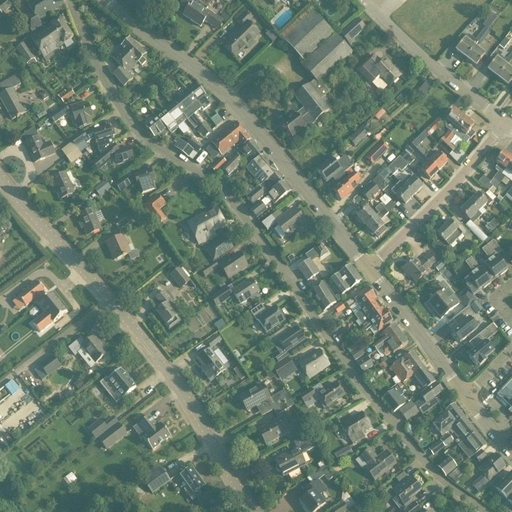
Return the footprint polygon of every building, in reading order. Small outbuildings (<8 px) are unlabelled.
[(7,0),(1,0),(0,1),(0,12),(2,15),(12,7),(7,0)] [(35,0),(28,5),(31,9),(31,10),(33,14),(24,20),(33,33),(42,25),(40,22),(63,5),(60,0),(35,0)] [(209,9),(194,0),(183,0),(180,6),(187,10),(183,16),(202,29),(206,23),(214,28),(220,19),(208,11),(209,9)] [(435,6),(421,23),(432,31),(439,23),(451,33),(458,25),(435,6)] [(312,11),(283,39),(304,63),(334,34),(312,11)] [(235,58),(245,47),(248,49),(254,43),(252,41),(259,34),(248,23),(253,18),(247,12),(236,23),(241,28),(242,27),(243,29),(241,31),(240,30),(224,46),(226,49),(232,55),(235,58)] [(74,39),(60,18),(29,37),(43,59),(44,59),(46,63),(60,53),(57,50),(74,39)] [(349,45),(354,41),(354,40),(366,29),(356,19),(345,30),(340,35),(349,45)] [(487,31),(484,29),(475,41),(478,43),(487,31)] [(487,31),(478,43),(481,45),(490,33),(487,31)] [(308,115),(314,123),(315,123),(315,122),(329,111),(336,105),(328,96),(330,94),(325,88),(338,77),(333,71),(352,54),(335,34),(302,67),(314,81),(309,85),(294,97),(303,109),(308,115)] [(504,39),(498,47),(503,51),(509,43),(504,39)] [(127,74),(138,63),(142,66),(146,61),(142,58),(145,55),(129,40),(111,58),(121,68),(113,75),(124,88),(133,80),(127,74)] [(466,58),(474,47),(465,40),(456,51),(466,58)] [(36,63),(34,59),(24,43),(16,49),(26,65),(27,64),(29,68),(36,63)] [(479,51),(474,47),(466,58),(476,66),(484,55),(479,51)] [(487,71),(497,79),(511,60),(511,53),(507,60),(506,59),(502,64),(496,59),(487,71)] [(381,64),(373,56),(358,71),(370,84),(373,84),(378,78),(388,89),(392,85),(398,79),(401,77),(385,60),(381,64)] [(511,70),(511,60),(497,79),(507,87),(511,80),(511,71),(511,70)] [(0,88),(3,94),(0,96),(0,99),(12,121),(16,118),(17,119),(19,118),(19,117),(25,113),(12,89),(21,85),(16,76),(0,84),(0,88)] [(196,85),(188,92),(199,105),(207,98),(196,85)] [(62,96),(64,98),(66,101),(74,95),(70,90),(64,95),(62,96)] [(190,111),(199,105),(188,92),(173,105),(183,118),(190,111)] [(92,124),(90,118),(92,117),(88,105),(82,107),(81,104),(71,107),(78,129),(92,124)] [(65,105),(49,117),(54,124),(70,113),(65,105)] [(164,112),(178,129),(183,135),(189,131),(183,124),(186,121),(183,118),(173,105),(164,112)] [(282,125),(287,132),(308,115),(303,109),(282,125)] [(447,129),(449,131),(452,133),(464,118),(459,114),(459,113),(456,110),(455,111),(454,110),(446,120),(445,121),(446,128),(447,129)] [(164,112),(157,118),(169,132),(171,134),(178,129),(164,112)] [(378,121),(383,116),(380,112),(374,117),(378,121)] [(217,115),(210,120),(216,127),(223,122),(217,115)] [(314,123),(308,115),(287,132),(292,138),(304,128),(306,130),(314,123)] [(169,132),(157,118),(149,125),(145,128),(155,139),(158,136),(160,139),(169,132)] [(452,133),(449,131),(446,135),(449,138),(448,139),(450,141),(455,135),(456,136),(460,132),(466,136),(471,140),(475,134),(471,130),(474,126),(473,125),(473,124),(470,121),(469,122),(464,118),(452,133)] [(436,121),(424,132),(429,137),(441,126),(436,121)] [(236,122),(211,142),(222,155),(239,141),(243,146),(250,140),(236,122)] [(96,144),(100,155),(113,143),(112,139),(114,139),(109,125),(92,131),(96,144)] [(358,144),(367,136),(361,129),(348,140),(356,148),(359,145),(358,144)] [(70,141),(72,143),(76,148),(87,139),(82,132),(70,141)] [(447,145),(448,144),(448,143),(450,141),(448,139),(449,138),(446,135),(442,140),(447,145)] [(34,164),(55,155),(49,143),(43,146),(39,137),(25,143),(34,164)] [(176,144),(173,147),(185,156),(192,161),(198,154),(188,147),(176,138),(174,142),(176,144)] [(188,147),(198,154),(203,148),(202,148),(196,142),(193,140),(188,147)] [(455,150),(448,144),(447,145),(442,140),(438,145),(449,156),(455,150)] [(61,151),(66,159),(78,150),(76,148),(72,143),(64,149),(61,151)] [(253,143),(241,152),(251,165),(263,155),(253,143)] [(366,158),(373,165),(388,150),(381,143),(366,158)] [(100,170),(111,160),(115,159),(117,166),(133,161),(129,147),(119,151),(114,145),(94,163),(100,170)] [(423,151),(418,147),(416,149),(415,149),(413,152),(417,156),(420,152),(421,153),(423,151)] [(71,165),(82,157),(78,150),(66,159),(71,165)] [(425,158),(427,155),(423,151),(421,153),(420,152),(417,156),(422,161),(425,158)] [(409,167),(414,161),(405,152),(399,157),(409,167)] [(425,158),(429,162),(438,171),(447,162),(438,153),(437,154),(435,152),(430,156),(428,154),(427,155),(425,158)] [(495,170),(498,172),(501,175),(505,170),(511,161),(511,159),(508,156),(509,154),(506,152),(504,153),(503,152),(495,162),(498,165),(495,170)] [(236,155),(222,169),(228,176),(243,162),(236,155)] [(246,169),(253,178),(270,164),(263,155),(251,165),(246,169)] [(344,174),(353,166),(345,156),(340,160),(336,156),(332,159),(317,171),(326,182),(332,178),(336,182),(345,175),(344,174)] [(216,174),(226,163),(221,158),(210,169),(216,174)] [(391,167),(387,171),(393,176),(399,170),(401,172),(406,167),(398,159),(390,166),(391,167)] [(438,171),(429,162),(420,171),(429,180),(438,171)] [(277,172),(270,164),(253,178),(260,186),(277,172)] [(141,195),(152,191),(151,189),(155,188),(153,182),(154,182),(150,170),(134,175),(138,187),(141,195)] [(75,194),(65,172),(50,178),(60,200),(75,194)] [(252,206),(265,196),(284,181),(277,172),(260,186),(246,198),(252,206)] [(496,182),(499,185),(505,178),(501,175),(498,172),(494,178),(497,180),(496,182)] [(244,179),(240,174),(232,181),(236,186),(244,179)] [(344,181),(332,191),(341,201),(353,191),(351,190),(356,186),(354,183),(358,180),(354,174),(345,182),(344,181)] [(400,184),(404,187),(413,196),(422,188),(413,178),(412,179),(409,175),(400,184)] [(388,187),(378,176),(372,182),(382,192),(388,187)] [(120,193),(130,185),(124,177),(114,185),(120,193)] [(495,190),(499,185),(496,182),(497,180),(494,178),(490,182),(483,177),(478,183),(488,192),(492,187),(495,190)] [(100,197),(111,188),(105,181),(94,190),(100,197)] [(274,204),(291,190),(284,181),(265,196),(266,197),(267,196),(274,204)] [(379,191),(371,183),(361,193),(369,200),(379,191)] [(413,196),(404,187),(395,196),(405,205),(413,196)] [(246,198),(253,192),(249,188),(242,193),(246,198)] [(478,194),(469,203),(482,216),(486,212),(482,208),(486,204),(488,206),(492,202),(485,194),(481,198),(478,194)] [(158,225),(165,219),(158,210),(165,205),(157,196),(144,206),(158,225)] [(266,211),(259,202),(249,210),(256,219),(266,211)] [(384,209),(379,214),(375,217),(365,226),(369,230),(368,231),(372,236),(374,235),(378,239),(386,231),(383,227),(383,226),(379,222),(396,207),(391,202),(385,209),(384,209)] [(460,211),(469,221),(473,224),(482,216),(469,203),(460,211)] [(384,209),(380,205),(375,210),(379,214),(384,209)] [(146,213),(141,206),(131,214),(137,221),(146,213)] [(357,217),(365,226),(375,217),(367,208),(357,217)] [(92,209),(79,215),(87,236),(101,230),(92,209)] [(302,233),(309,228),(294,209),(284,217),(283,217),(278,211),(261,225),(267,231),(275,224),(278,227),(274,230),(281,240),(285,237),(286,237),(298,228),(302,233)] [(203,215),(187,224),(199,245),(215,235),(213,232),(225,226),(216,210),(204,217),(203,215)] [(129,224),(126,219),(116,226),(120,231),(129,224)] [(494,220),(490,224),(495,229),(499,225),(494,220)] [(450,221),(436,234),(449,247),(462,235),(464,237),(468,233),(467,232),(461,225),(457,229),(450,221)] [(492,234),(496,231),(495,229),(490,224),(485,228),(490,234),(491,233),(492,234)] [(477,239),(482,234),(475,227),(470,232),(477,239)] [(122,236),(106,243),(114,261),(130,253),(122,236)] [(439,241),(433,247),(439,253),(445,247),(439,241)] [(501,252),(493,241),(487,246),(496,256),(501,252)] [(208,250),(215,261),(228,253),(221,242),(208,250)] [(496,256),(487,246),(481,250),(490,261),(484,265),(479,269),(488,281),(493,277),(495,279),(498,276),(500,277),(507,271),(496,256)] [(313,251),(317,261),(329,257),(325,247),(313,251)] [(419,264),(414,259),(403,268),(416,283),(427,273),(425,271),(436,262),(435,261),(438,259),(433,253),(430,256),(429,255),(419,264)] [(228,279),(247,267),(238,254),(219,266),(228,279)] [(488,281),(479,269),(471,259),(465,263),(473,274),(468,278),(462,283),(469,292),(471,295),(477,290),(478,291),(482,288),(483,290),(491,284),(488,281)] [(307,282),(319,274),(309,260),(297,268),(307,282)] [(205,277),(219,268),(214,262),(201,271),(205,277)] [(340,297),(362,281),(350,266),(329,282),(334,288),(330,291),(334,298),(339,295),(340,297)] [(191,282),(180,268),(170,276),(181,290),(191,282)] [(250,279),(231,292),(240,305),(249,299),(252,303),(260,298),(257,294),(259,292),(250,279)] [(432,291),(436,296),(428,304),(440,319),(460,303),(443,282),(432,291)] [(36,283),(18,298),(25,307),(35,299),(40,306),(39,306),(46,314),(33,325),(40,333),(53,323),(66,313),(52,296),(46,301),(41,294),(43,292),(36,283)] [(310,291),(323,312),(336,304),(323,283),(310,291)] [(354,315),(375,300),(374,300),(374,298),(372,295),(371,295),(367,289),(365,290),(364,290),(362,292),(353,299),(346,304),(354,315)] [(215,305),(227,297),(224,291),(223,291),(211,299),(215,304),(215,305)] [(176,317),(177,317),(167,304),(171,301),(164,292),(156,298),(162,307),(156,312),(166,325),(164,326),(168,331),(180,322),(176,317)] [(471,295),(469,292),(460,299),(468,308),(477,301),(471,295)] [(354,315),(362,327),(383,311),(382,311),(383,309),(381,306),(379,306),(375,300),(354,315)] [(476,315),(482,310),(476,302),(470,307),(476,315)] [(345,309),(340,303),(333,308),(338,314),(345,309)] [(267,313),(261,305),(250,313),(256,321),(257,321),(266,333),(284,321),(275,308),(267,313)] [(458,328),(451,333),(460,343),(477,329),(469,320),(474,316),(468,308),(452,321),(458,328)] [(383,311),(362,327),(366,332),(373,327),(378,333),(392,323),(391,322),(391,320),(389,317),(387,317),(383,311)] [(377,352),(380,350),(401,335),(394,325),(393,326),(380,336),(382,339),(372,346),(377,352)] [(486,362),(484,360),(493,353),(485,343),(497,333),(491,326),(479,336),(468,344),(474,351),(468,357),(476,367),(478,365),(479,367),(486,362)] [(346,327),(335,335),(341,343),(351,335),(346,327)] [(279,332),(268,339),(272,345),(280,356),(275,359),(278,363),(282,359),(288,356),(286,353),(304,341),(301,338),(302,337),(299,331),(298,332),(295,328),(283,337),(279,332)] [(217,335),(207,343),(211,349),(222,341),(217,335)] [(403,338),(401,335),(380,350),(386,357),(392,353),(393,354),(406,345),(407,345),(407,344),(406,343),(406,340),(405,338),(403,338)] [(80,338),(68,349),(74,356),(83,349),(95,364),(107,354),(93,337),(85,344),(80,338)] [(349,354),(357,349),(353,343),(346,349),(349,354)] [(210,383),(214,381),(213,380),(225,370),(209,349),(196,359),(202,367),(199,369),(210,383)] [(354,362),(363,355),(359,349),(350,355),(354,362)] [(308,379),(329,365),(319,350),(298,363),(308,379)] [(403,384),(410,379),(424,368),(423,368),(412,352),(402,359),(393,366),(390,368),(390,369),(389,370),(390,372),(392,371),(400,382),(401,382),(403,384)] [(61,367),(52,356),(38,366),(48,378),(61,367)] [(281,382),(297,372),(287,357),(272,367),(281,382)] [(373,367),(367,357),(356,364),(363,373),(373,367)] [(415,386),(429,375),(424,368),(410,379),(415,386)] [(368,373),(368,374),(365,376),(368,380),(371,377),(376,373),(378,376),(382,373),(379,369),(376,372),(374,369),(368,373)] [(115,389),(123,399),(136,389),(121,370),(108,380),(107,379),(100,384),(108,395),(115,389)] [(429,375),(415,386),(418,390),(421,395),(435,384),(429,375)] [(511,412),(511,380),(496,397),(511,412)] [(320,384),(300,398),(304,404),(315,397),(324,410),(327,408),(345,396),(336,384),(324,391),(320,384)] [(435,384),(421,395),(419,396),(422,400),(415,405),(422,415),(437,404),(434,399),(442,392),(435,384)] [(261,417),(273,410),(290,401),(284,391),(270,398),(269,399),(261,385),(240,398),(247,411),(256,407),(261,417)] [(407,403),(401,396),(403,395),(397,387),(382,399),(393,413),(407,403)] [(276,416),(294,405),(291,400),(290,401),(273,410),(276,416)] [(398,411),(406,423),(419,413),(411,402),(398,411)] [(442,437),(450,430),(464,418),(453,405),(444,412),(431,423),(442,437)] [(362,434),(371,428),(362,412),(340,425),(353,444),(365,437),(362,434)] [(152,452),(170,438),(160,425),(157,427),(149,417),(134,429),(152,452)] [(462,443),(476,432),(464,418),(450,430),(452,433),(453,432),(462,443)] [(281,419),(258,432),(266,445),(288,433),(281,419)] [(119,425),(99,441),(107,451),(127,436),(119,425)] [(462,443),(473,457),(481,451),(487,446),(476,432),(462,443)] [(276,466),(276,467),(276,468),(276,469),(276,470),(276,471),(277,471),(277,472),(278,472),(279,472),(279,473),(280,473),(281,473),(283,477),(305,465),(300,455),(311,450),(316,447),(309,433),(304,435),(292,441),(296,450),(275,461),(277,465),(276,466)] [(445,448),(453,441),(448,434),(440,441),(445,448)] [(433,456),(445,448),(440,441),(428,450),(433,456)] [(353,455),(348,447),(334,455),(338,463),(353,455)] [(395,464),(386,452),(377,459),(370,450),(360,457),(368,466),(365,469),(374,481),(395,464)] [(487,458),(481,451),(473,457),(479,464),(487,458)] [(505,467),(494,455),(487,462),(486,460),(477,469),(480,471),(479,472),(482,476),(472,486),(479,494),(490,483),(489,483),(498,475),(498,474),(505,467)] [(456,468),(448,458),(436,467),(445,478),(456,468)] [(160,467),(142,481),(151,494),(170,481),(160,467)] [(197,480),(189,469),(179,476),(187,487),(184,490),(192,501),(201,495),(198,490),(204,486),(199,478),(197,480)] [(322,474),(321,474),(323,477),(324,477),(328,482),(332,478),(326,470),(322,474)] [(395,478),(400,484),(407,478),(403,472),(395,478)] [(491,485),(507,501),(511,496),(511,473),(502,482),(498,478),(491,485)] [(412,511),(418,507),(412,500),(409,502),(408,500),(420,491),(410,478),(393,492),(390,489),(385,493),(400,511),(412,511)] [(302,499),(299,502),(306,511),(315,511),(319,509),(326,504),(320,497),(311,486),(299,495),(302,499)] [(332,511),(345,511),(348,510),(350,509),(347,504),(345,505),(344,503),(332,511)]
